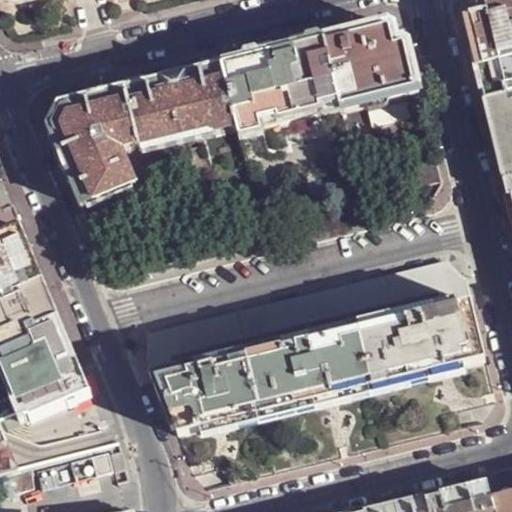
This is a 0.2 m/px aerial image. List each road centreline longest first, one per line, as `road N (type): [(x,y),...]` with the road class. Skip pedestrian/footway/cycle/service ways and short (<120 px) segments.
road 1 (residential): [(479,222),(107,322)]
road 2 (tertiary): [(336,0),(3,85)]
road 3 (residential): [(257,511),(511,444)]
road 4 (residential): [(3,85),(107,322)]
road 5 (residential): [(479,222),(419,0)]
road 6 (residential): [(107,322),(156,457),(162,511)]
road 7 (unknown): [(136,401),(42,433),(0,428)]
